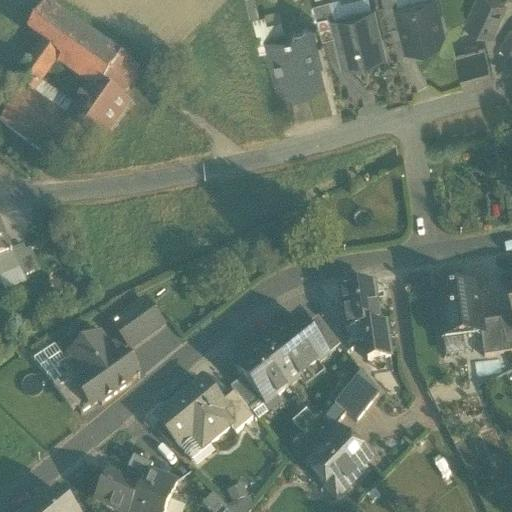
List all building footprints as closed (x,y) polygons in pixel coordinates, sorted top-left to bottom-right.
[(323,0),(313,3),(322,38),(337,34),(334,21),(335,20),(330,0),(323,0)] [(382,0),(389,26),(400,23),(396,5),(398,4),(396,0),(382,0)] [(400,23),(406,47),(437,40),(442,30),(435,0),(415,0),(398,4),(396,5),(400,23)] [(467,25),(489,35),(504,2),(499,0),(475,0),(471,10),(473,11),(467,25)] [(27,36),(41,46),(61,60),(94,84),(102,89),(122,60),(70,23),(48,8),(27,36)] [(253,16),(259,36),(286,28),(279,8),(253,16)] [(337,34),(344,64),(383,54),(373,11),(335,20),(334,21),(337,34)] [(499,49),(511,56),(511,31),(509,30),(499,49)] [(268,40),(281,94),(320,85),(307,31),(292,35),(291,33),(285,35),(285,36),(268,40)] [(50,76),(61,60),(41,46),(30,62),(50,76)] [(454,56),(463,89),(493,82),(485,48),(454,56)] [(94,84),(68,121),(79,129),(78,131),(99,146),(128,106),(117,98),(137,71),(127,64),(122,60),(102,89),(94,84)] [(50,76),(30,62),(22,73),(41,86),(50,76)] [(24,89),(34,96),(41,86),(22,73),(14,84),(23,91),(24,89)] [(0,123),(55,163),(78,131),(79,129),(68,121),(34,96),(24,89),(23,91),(0,122),(0,123)] [(0,256),(11,251),(0,224),(0,256)] [(19,270),(22,276),(34,271),(23,246),(11,251),(19,270)] [(0,256),(0,273),(1,277),(19,270),(11,251),(0,256)] [(511,317),(511,319),(511,282),(502,285),(511,317)] [(342,290),(347,329),(379,324),(373,286),(342,290)] [(441,343),(443,342),(443,337),(462,335),(479,332),(480,337),(482,337),(481,324),(476,288),(434,294),(441,343)] [(113,327),(130,351),(163,328),(145,303),(113,327)] [(511,319),(511,317),(499,321),(509,354),(511,353),(511,319)] [(317,318),(305,328),(318,344),(330,334),(317,318)] [(289,387),(328,356),(318,344),(305,328),(298,319),(275,337),(272,334),(256,346),(258,350),(289,387)] [(484,358),(509,354),(499,321),(481,324),(482,337),(480,337),(484,358)] [(385,323),(379,324),(347,329),(353,343),(365,342),(367,362),(390,359),(385,323)] [(318,344),(328,356),(340,346),(330,334),(318,344)] [(66,358),(70,364),(102,341),(98,335),(66,358)] [(465,355),(462,335),(443,337),(443,342),(445,357),(465,355)] [(75,385),(91,408),(99,402),(101,406),(132,384),(131,382),(136,378),(137,371),(131,370),(127,364),(128,358),(121,357),(120,354),(115,358),(102,341),(70,364),(73,368),(70,370),(65,364),(55,371),(54,371),(62,382),(57,385),(64,394),(75,385)] [(32,351),(57,385),(62,382),(54,371),(55,371),(39,347),(32,351)] [(274,399),(289,387),(258,350),(235,369),(242,378),(261,402),(270,394),(274,399)] [(346,415),(356,424),(379,396),(361,374),(335,407),(346,415)] [(249,412),(261,402),(242,378),(230,388),(249,412)] [(160,426),(179,449),(190,440),(199,432),(209,444),(230,427),(231,426),(216,409),(221,406),(219,404),(202,383),(192,391),(190,389),(168,408),(174,415),(175,416),(166,423),(165,422),(160,426)] [(64,394),(81,416),(91,408),(75,385),(64,394)] [(230,427),(236,434),(253,420),(232,394),(219,404),(221,406),(216,409),(231,426),(230,427)] [(270,394),(261,402),(265,406),(274,399),(270,394)] [(346,415),(335,407),(325,419),(338,426),(346,415)] [(174,415),(168,408),(154,418),(160,426),(165,422),(166,423),(175,416),(174,415)] [(315,478),(326,488),(335,479),(344,488),(346,486),(350,486),(356,480),(356,476),(371,461),(338,429),(325,443),(328,447),(307,468),(316,476),(315,478)] [(199,432),(190,440),(199,452),(209,444),(199,432)] [(166,511),(176,485),(148,473),(150,467),(132,459),(127,471),(146,480),(132,511),(166,511)] [(127,472),(123,481),(140,489),(144,479),(127,472)] [(116,511),(129,511),(140,489),(123,481),(106,474),(94,501),(116,511)] [(335,479),(326,488),(325,490),(336,500),(350,486),(346,486),(344,488),(335,479)] [(73,511),(57,492),(33,511),(73,511)] [(203,507),(208,511),(228,511),(213,496),(203,507)]
